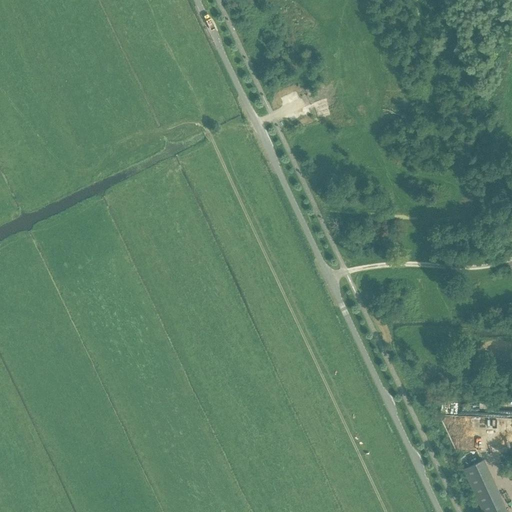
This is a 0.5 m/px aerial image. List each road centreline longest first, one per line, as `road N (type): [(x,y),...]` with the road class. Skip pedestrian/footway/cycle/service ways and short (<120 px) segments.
road 1 (unclassified): [(438,511),(196,0)]
road 2 (track): [(203,122),(385,511)]
road 3 (track): [(11,206),(183,124),(247,128)]
